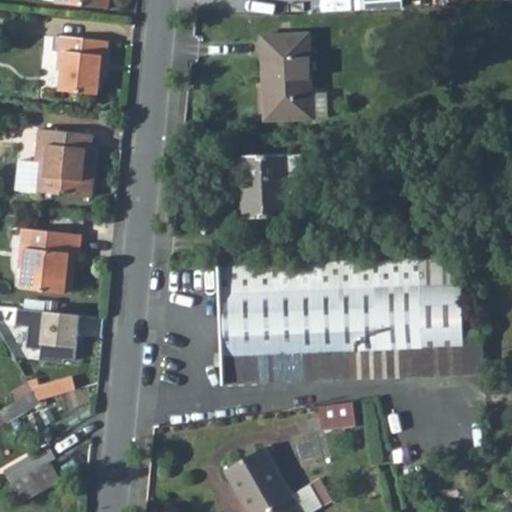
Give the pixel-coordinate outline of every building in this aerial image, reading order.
[(107,75),(111,41),(57,35),(56,50),(63,51),(61,69),(67,71),(64,88),(100,92),(101,74),(107,75)] [(314,123),(313,38),(266,38),(266,83),(271,83),(272,123),(314,123)] [(95,180),(89,179),(93,148),(94,135),(41,129),(38,160),(24,159),(21,190),(41,192),(93,198),(95,180)] [(95,180),(99,148),(93,148),(89,179),(95,180)] [(304,158),(244,158),(244,190),(248,190),(248,222),(287,222),(287,197),(304,197),(304,158)] [(77,269),(70,269),(72,254),(78,255),(87,256),(89,236),(29,229),(27,249),(32,250),(28,289),(74,295),(77,269)] [(457,259),(222,268),(226,388),(482,376),(481,347),(463,348),(457,259)] [(78,316),(15,308),(13,325),(26,327),(24,348),(38,350),(37,361),(61,364),(62,360),(72,361),(78,316)] [(49,384),(52,395),(73,391),(70,379),(49,384)] [(29,390),(34,399),(52,395),(49,384),(28,388),(29,390)] [(34,399),(29,390),(0,406),(0,415),(3,420),(35,401),(34,399)] [(302,408),(305,431),(338,426),(335,404),(302,408)] [(45,443),(2,469),(10,483),(47,461),(53,457),(45,443)] [(289,511),(284,502),(258,453),(217,474),(237,511),(289,511)] [(47,461),(10,483),(6,485),(15,502),(57,477),(47,461)] [(284,502),(289,511),(311,511),(302,492),(284,502)]
